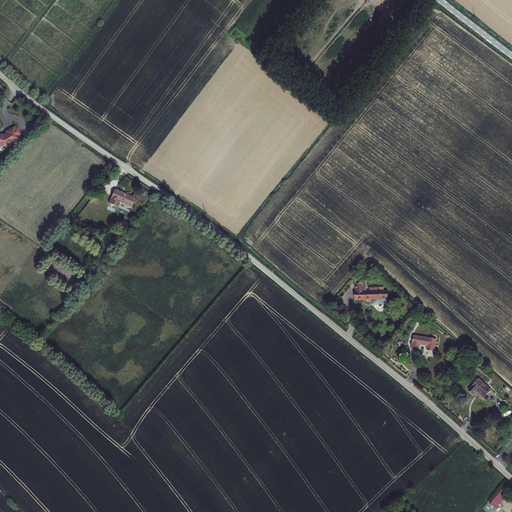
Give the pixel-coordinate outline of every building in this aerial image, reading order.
[(0,147),(1,146),(4,146),(5,146),(6,147),(10,145),(9,143),(12,142),(13,143),(20,139),(18,136),(21,134),(17,128),(15,129),(14,127),(6,132),(7,133),(4,135),(3,136),(0,135),(0,147)] [(132,207),(136,198),(115,189),(109,203),(118,207),(120,202),(132,207)] [(386,300),(386,291),(363,292),(363,289),(363,284),(355,284),(355,292),(353,292),(353,301),(362,301),(362,300),(365,300),(365,302),(370,302),(373,305),(386,305),(386,300)] [(0,315),(10,323),(13,318),(0,308),(0,315)] [(413,336),(411,348),(420,349),(420,345),(427,346),(426,350),(435,352),(437,340),(413,336)] [(484,398),(488,394),(491,390),(479,380),(469,390),(473,394),(476,391),(484,398)] [(499,491),(489,502),(497,508),(506,497),(499,491)]
